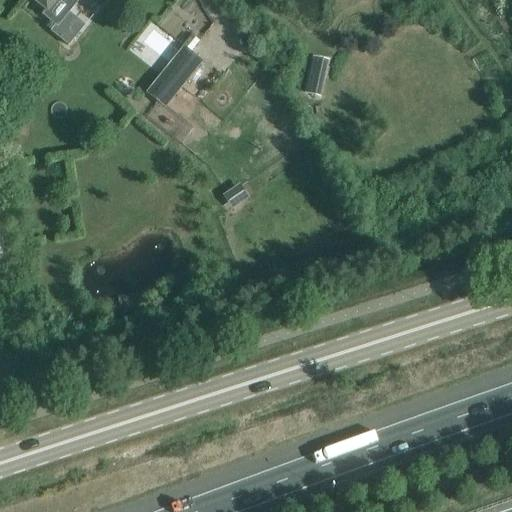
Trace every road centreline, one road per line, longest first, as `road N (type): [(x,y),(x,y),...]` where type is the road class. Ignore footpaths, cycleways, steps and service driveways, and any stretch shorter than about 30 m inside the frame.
road 1 (tertiary): [(0,468),(511,300)]
road 2 (motorway): [(511,398),(200,511)]
